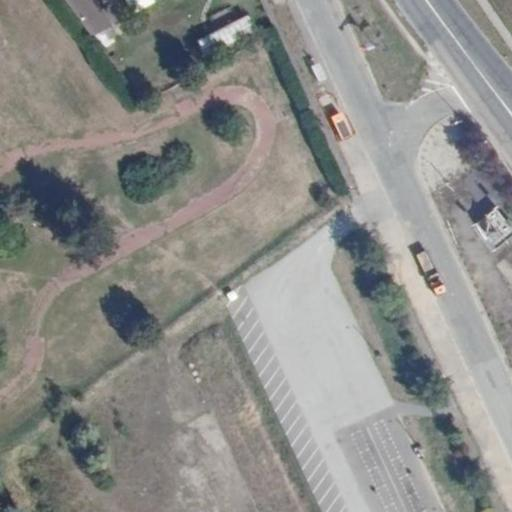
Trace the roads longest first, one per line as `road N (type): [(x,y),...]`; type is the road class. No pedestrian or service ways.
road 1 (residential): [(511,427),(378,139)]
road 2 (residential): [(312,0),(378,139)]
